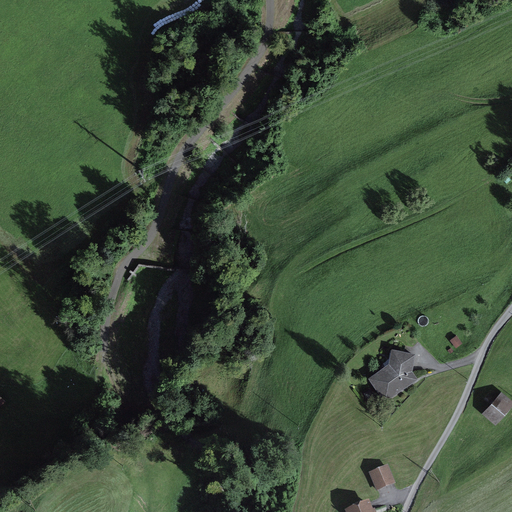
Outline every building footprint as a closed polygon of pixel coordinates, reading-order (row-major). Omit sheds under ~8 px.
[(456,335),(450,340),(456,347),(462,342),(456,335)] [(416,351),(391,347),(389,363),(369,376),(384,400),(419,377),(413,369),(416,351)] [(511,405),(511,399),(501,389),(482,411),(495,424),(511,405)] [(388,464),(369,472),(376,491),(396,483),(388,464)] [(353,504),(345,510),(345,511),(376,511),(375,508),(373,509),(369,500),(360,501),(353,504)]
